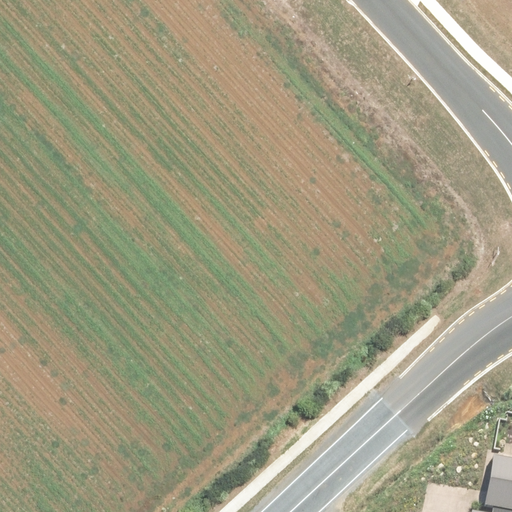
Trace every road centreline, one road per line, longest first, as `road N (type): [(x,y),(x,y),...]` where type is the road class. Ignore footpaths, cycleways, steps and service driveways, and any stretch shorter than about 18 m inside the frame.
road 1 (tertiary): [(292,511),(511,319)]
road 2 (tertiary): [(379,0),(511,148)]
